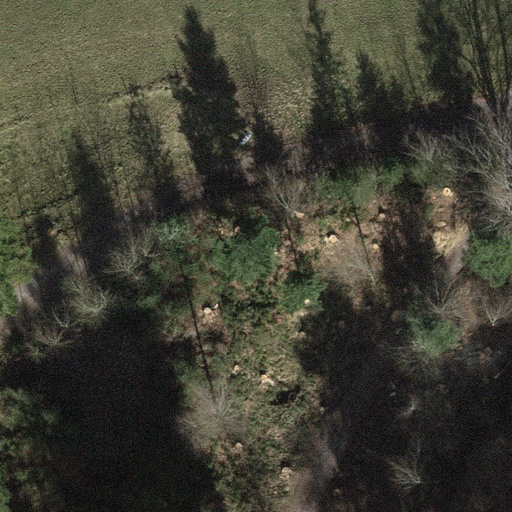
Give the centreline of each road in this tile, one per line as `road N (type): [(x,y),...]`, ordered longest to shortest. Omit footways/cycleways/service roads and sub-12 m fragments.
road 1 (track): [(511,128),(399,139),(259,175),(0,351)]
road 2 (track): [(511,158),(447,283),(314,461),(307,511)]
